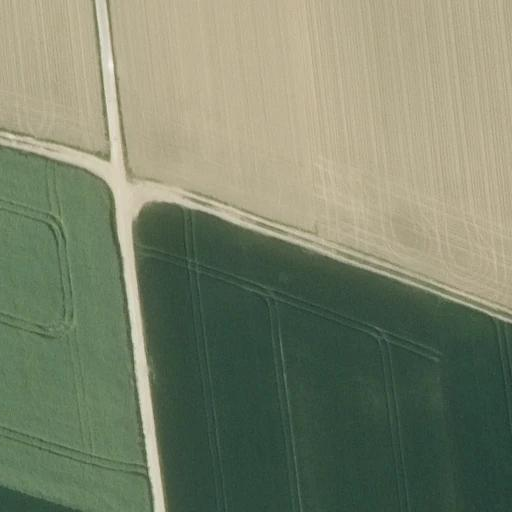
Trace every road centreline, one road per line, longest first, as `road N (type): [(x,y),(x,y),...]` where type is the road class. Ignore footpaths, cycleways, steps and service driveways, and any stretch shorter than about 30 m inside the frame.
road 1 (track): [(511,322),(115,172)]
road 2 (track): [(160,511),(115,172)]
road 3 (track): [(115,172),(99,0)]
